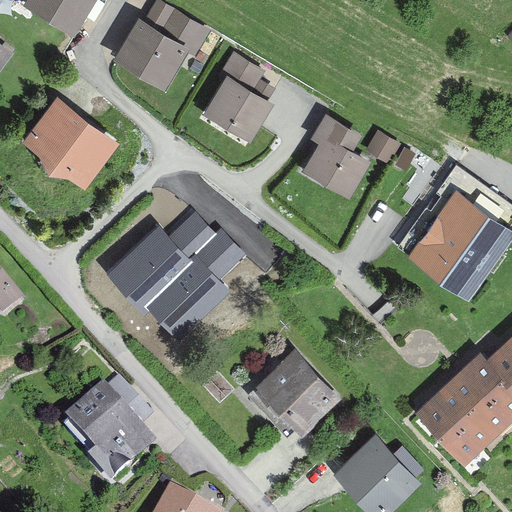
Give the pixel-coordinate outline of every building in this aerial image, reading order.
[(26,0),(25,3),(73,31),(91,0),(26,0)] [(213,28),(161,0),(159,0),(150,18),(146,15),(123,56),(174,84),(193,52),(198,55),(213,28)] [(0,75),(19,52),(0,37),(0,75)] [(274,81),(227,55),(219,71),(226,75),(205,111),(252,137),(273,100),(266,96),(274,81)] [(119,141),(56,97),(25,140),(88,185),(119,141)] [(368,135),(329,112),(315,136),(323,141),(307,167),(356,196),(377,160),(359,150),(368,135)] [(399,144),(380,134),(370,151),(390,162),(399,144)] [(476,295),(511,240),(511,193),(496,218),(453,191),(412,254),(476,295)] [(168,235),(159,225),(107,273),(140,309),(146,304),(192,262),(188,258),(216,232),(196,210),(168,235)] [(192,262),(146,304),(179,340),(232,291),(222,280),(249,256),(222,227),(216,232),(188,258),(192,262)] [(28,299),(0,268),(0,313),(4,311),(9,316),(28,299)] [(511,346),(497,360),(489,351),(427,408),(477,460),(511,427),(511,346)] [(345,398),(298,351),(261,388),(307,435),(345,398)] [(111,390),(107,386),(73,418),(104,452),(97,458),(117,481),(158,444),(144,428),(158,416),(124,379),(111,390)] [(396,511),(427,481),(381,435),(343,473),(381,511),(396,511)] [(220,511),(175,489),(162,511),(220,511)]
